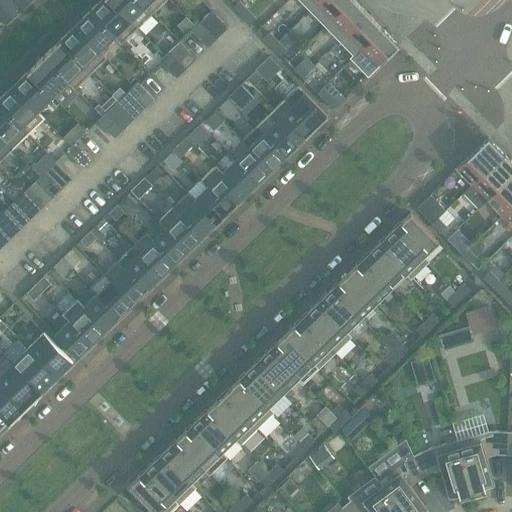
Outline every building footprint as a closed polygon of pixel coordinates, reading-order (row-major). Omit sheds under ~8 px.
[(3,23),(21,7),(14,0),(0,0),(0,24),(2,22),(3,23)] [(101,0),(90,11),(122,44),(138,29),(109,0),(101,0)] [(109,0),(138,29),(153,14),(139,0),(109,0)] [(139,0),(153,14),(167,0),(139,0)] [(300,0),(311,11),(321,0),(300,0)] [(326,26),(352,0),(321,0),(311,11),(326,26)] [(341,42),(369,15),(354,0),(352,0),(326,26),(341,42)] [(248,11),(241,3),(235,9),(243,17),(248,11)] [(121,45),(122,44),(90,11),(75,26),(106,59),(107,58),(101,51),(114,38),(121,45)] [(226,30),(227,26),(211,11),(200,22),(208,31),(199,39),(208,48),(226,30)] [(256,19),(248,11),(243,17),(250,24),(256,19)] [(352,59),(383,29),(369,15),(341,42),(354,56),(351,58),(352,59)] [(199,39),(208,31),(200,22),(191,31),(199,39)] [(91,74),(106,59),(75,26),(59,41),(91,74)] [(368,76),(399,46),(383,29),(352,59),(368,76)] [(278,42),(271,34),(265,40),(273,48),(278,42)] [(91,74),(59,41),(44,56),(75,89),(91,74)] [(286,50),(278,42),(273,48),(280,55),(286,50)] [(182,43),(171,54),(177,61),(185,70),(197,59),(182,43)] [(171,54),(169,52),(160,61),(168,69),(177,61),(171,54)] [(75,89),(44,56),(28,71),(53,97),(68,83),(74,90),(75,89)] [(168,69),(177,78),(185,70),(177,61),(168,69)] [(309,73),(301,65),(295,71),(303,79),(309,73)] [(13,86),(44,119),(45,119),(38,112),(53,97),(28,71),(13,86)] [(316,81),(309,73),(303,79),(310,86),(316,81)] [(137,99),(146,91),(138,82),(129,91),(137,99)] [(13,86),(0,98),(0,104),(29,134),(44,119),(13,86)] [(327,115),(298,86),(284,100),(313,130),(327,115)] [(331,96),(323,88),(317,93),(326,102),(331,96)] [(146,108),(154,100),(146,91),(137,99),(146,108)] [(313,130),(284,100),(270,113),(299,143),(313,130)] [(0,104),(0,135),(7,142),(13,149),(28,135),(29,134),(0,104)] [(115,121),(107,113),(98,121),(106,129),(115,121)] [(299,143),(270,113),(256,126),(285,156),(299,143)] [(115,138),(123,130),(115,121),(106,129),(115,138)] [(285,156),(256,126),(242,140),(271,170),(285,156)] [(0,135),(0,162),(13,149),(7,142),(0,135)] [(472,185),(504,154),(488,138),(456,169),(472,185)] [(271,170),(242,140),(229,153),(258,183),(271,170)] [(75,160),(84,151),(76,143),(67,151),(75,160)] [(84,168),(92,160),(84,151),(75,160),(84,168)] [(258,183),(229,153),(228,154),(234,161),(223,173),(216,166),(215,167),(244,197),(258,183)] [(472,185),(465,192),(480,208),(487,201),(511,176),(511,162),(504,154),(472,185)] [(244,197),(215,167),(201,180),(230,210),(244,197)] [(44,190),(53,182),(44,173),(36,181),(44,190)] [(502,216),(511,206),(511,176),(487,201),(502,216)] [(230,210),(201,180),(200,181),(207,188),(195,199),(188,192),(187,193),(216,223),(230,210)] [(52,198),(61,190),(53,182),(44,190),(52,198)] [(216,223),(187,193),(173,207),(202,237),(216,223)] [(22,212),(13,203),(5,211),(13,220),(22,212)] [(511,226),(511,206),(502,216),(511,226)] [(202,237),(173,207),(160,220),(189,250),(202,237)] [(438,218),(430,210),(424,215),(432,224),(438,218)] [(30,220),(22,212),(13,220),(21,229),(30,220)] [(439,242),(411,213),(394,229),(428,263),(429,263),(423,257),(439,242)] [(446,227),(438,218),(432,224),(441,232),(446,227)] [(189,250),(160,220),(158,221),(165,228),(153,240),(147,233),(146,233),(175,263),(189,250)] [(428,263),(394,229),(379,244),(412,278),(428,263)] [(161,277),(175,263),(146,233),(132,247),(161,277)] [(468,249),(460,241),(454,246),(462,255),(468,249)] [(412,278),(379,244),(363,259),(391,288),(406,274),(411,280),(412,278)] [(161,277),(132,247),(131,248),(138,255),(126,266),(119,259),(118,260),(147,290),(161,277)] [(476,258),(468,249),(462,255),(471,263),(476,258)] [(391,288),(363,259),(348,274),(376,303),(391,288)] [(133,304),(147,290),(118,260),(104,274),(133,304)] [(498,280),(490,272),(484,277),(492,286),(498,280)] [(133,304),(104,274),(103,275),(110,282),(97,294),(120,317),(133,304)] [(376,303),(348,274),(332,289),(360,318),(376,303)] [(506,289),(498,280),(492,286),(501,294),(506,289)] [(461,298),(470,290),(464,284),(456,292),(461,298)] [(360,318),(332,289),(317,304),(350,339),(351,337),(346,332),(360,318)] [(453,306),(461,298),(456,292),(447,300),(453,306)] [(120,317),(97,294),(84,306),(84,307),(106,330),(120,317)] [(84,306),(78,300),(62,315),(69,322),(70,321),(92,344),(106,330),(84,307),(84,306)] [(350,339),(317,304),(301,319),(335,354),(350,339)] [(489,306),(466,312),(472,335),(496,328),(489,306)] [(430,328),(439,320),(433,314),(425,322),(430,328)] [(335,354),(301,319),(286,334),(319,369),(335,354)] [(92,344),(70,321),(69,322),(55,335),(78,358),(92,344)] [(422,336),(430,328),(425,322),(416,330),(422,336)] [(57,378),(73,362),(44,332),(28,348),(56,378),(57,378)] [(319,369),(286,334),(270,349),(304,384),(319,369)] [(399,358),(408,350),(402,344),(394,352),(399,358)] [(56,378),(28,348),(13,363),(6,356),(41,393),(42,392),(57,378),(56,378)] [(304,384),(270,349),(255,364),(282,393),(297,379),(303,385),(304,384)] [(391,366),(399,358),(394,352),(385,360),(391,366)] [(0,381),(26,408),(41,393),(6,356),(0,361),(0,381)] [(282,393),(255,364),(239,379),(272,414),(274,413),(268,407),(282,393)] [(368,388),(377,380),(371,374),(363,382),(368,388)] [(272,414),(239,379),(223,394),(257,429),(272,414)] [(26,408),(0,381),(0,413),(10,423),(26,408)] [(360,396),(368,388),(363,382),(354,390),(360,396)] [(257,429),(223,394),(208,409),(241,444),(257,429)] [(241,444),(208,409),(192,425),(226,459),(227,458),(221,452),(235,439),(240,445),(241,444)] [(343,424),(351,415),(346,410),(337,418),(343,424)] [(334,432),(343,424),(337,418),(329,426),(334,432)] [(226,459),(192,425),(177,440),(210,474),(226,459)] [(493,483),(485,456),(496,453),(507,454),(508,432),(490,431),(457,441),(473,495),(486,491),(484,486),(493,483)] [(306,448),(314,440),(309,434),(300,443),(306,448)] [(210,474),(177,440),(161,455),(195,489),(196,488),(190,482),(204,469),(209,475),(210,474)] [(473,495),(457,441),(425,450),(414,456),(424,476),(431,472),(442,469),(450,496),(458,493),(460,499),(473,495)] [(297,457),(306,448),(300,443),(292,451),(297,457)] [(195,489),(161,455),(146,470),(179,504),(195,489)] [(419,511),(426,508),(409,485),(418,479),(424,476),(414,456),(404,460),(377,481),(400,511),(419,511)] [(275,478),(283,470),(278,464),(269,473),(275,478)] [(171,511),(179,504),(146,470),(130,485),(155,511),(171,511)] [(266,487),(275,478),(269,473),(261,481),(266,487)] [(400,511),(377,481),(376,481),(381,488),(366,499),(361,493),(346,504),(352,511),(400,511)] [(244,508),(252,500),(247,495),(238,503),(244,508)] [(230,511),(240,511),(244,508),(238,503),(230,511)]
